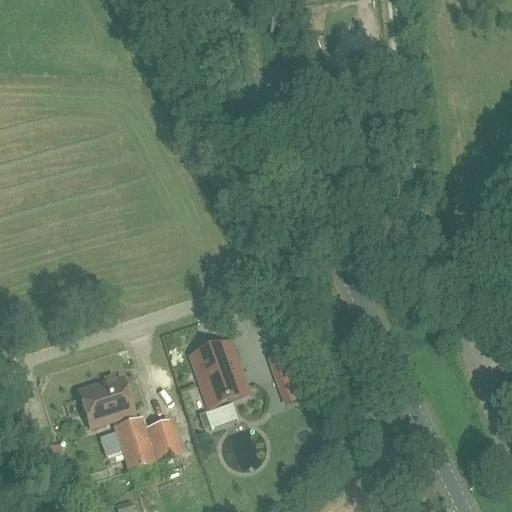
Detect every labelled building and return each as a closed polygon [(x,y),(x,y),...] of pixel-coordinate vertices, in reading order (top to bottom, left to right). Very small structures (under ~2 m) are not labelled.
[(365,72),(352,72),(353,72),(353,85),(366,83),(365,72)] [(234,348),(196,360),(205,390),(207,389),(212,405),(246,395),(241,378),(243,377),(234,348)] [(301,376),(277,384),(285,409),(309,401),(301,376)] [(123,380),(75,395),(87,431),(134,416),(123,380)] [(141,420),(113,429),(118,445),(120,444),(129,474),(159,464),(148,429),(144,431),(141,420)] [(171,423),(148,429),(159,464),(182,457),(171,423)] [(34,453),(41,475),(66,467),(59,445),(34,453)]
